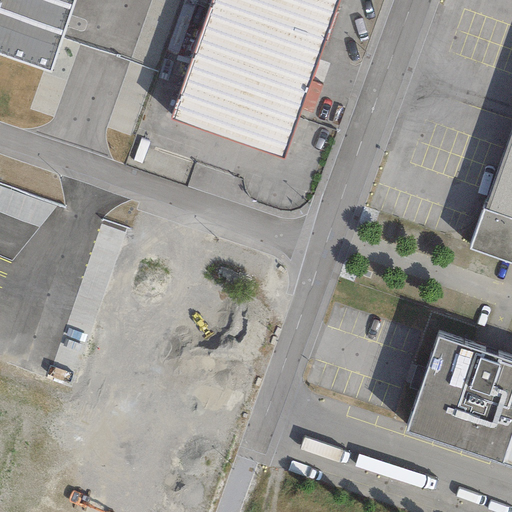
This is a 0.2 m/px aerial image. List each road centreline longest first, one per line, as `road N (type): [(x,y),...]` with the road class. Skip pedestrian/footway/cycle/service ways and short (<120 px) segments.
road 1 (residential): [(0,145),(318,259)]
road 2 (residential): [(318,259),(410,0)]
road 3 (residential): [(227,511),(318,259)]
